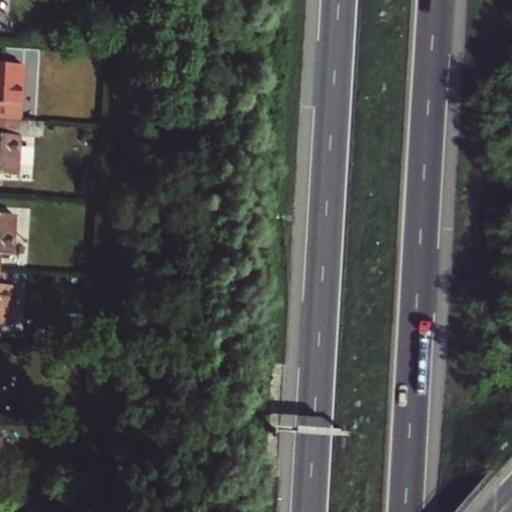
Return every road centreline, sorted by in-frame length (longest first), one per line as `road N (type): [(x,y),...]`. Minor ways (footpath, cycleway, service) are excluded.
road 1 (motorway): [(338,0),(308,511)]
road 2 (motorway): [(405,511),(435,0)]
